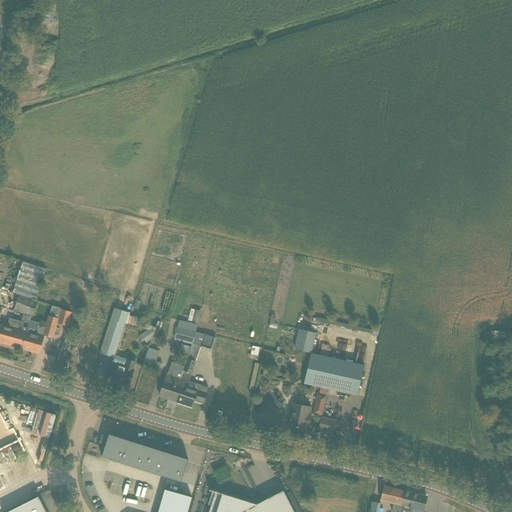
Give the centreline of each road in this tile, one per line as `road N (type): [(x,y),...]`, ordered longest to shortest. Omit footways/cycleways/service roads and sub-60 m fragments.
road 1 (tertiary): [(497,511),(417,480),(170,424),(89,397)]
road 2 (unknown): [(76,443),(152,489),(152,503),(134,509),(83,472)]
road 3 (track): [(35,0),(0,127)]
road 4 (unclassified): [(84,511),(70,468),(89,397)]
